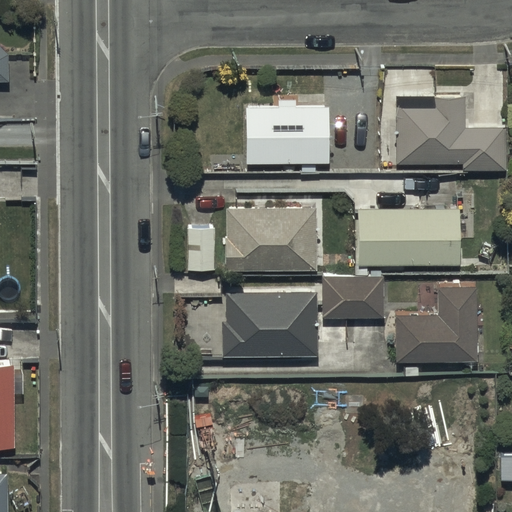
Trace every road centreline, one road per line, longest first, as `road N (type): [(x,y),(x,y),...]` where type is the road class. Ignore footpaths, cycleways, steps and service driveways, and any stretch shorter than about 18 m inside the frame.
road 1 (secondary): [(99,17),(103,511)]
road 2 (residential): [(99,17),(511,9)]
